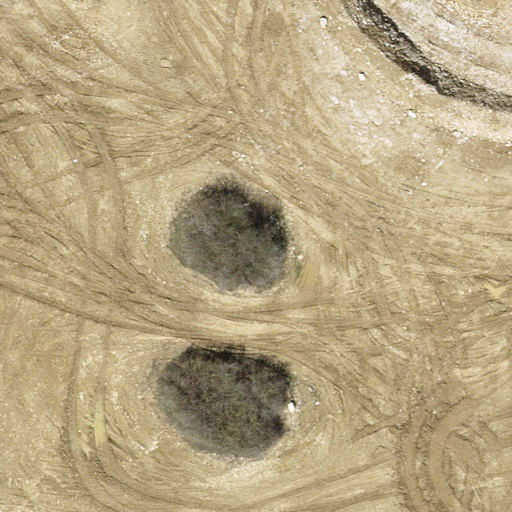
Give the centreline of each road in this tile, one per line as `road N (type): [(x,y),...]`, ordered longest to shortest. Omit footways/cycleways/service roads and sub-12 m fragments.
road 1 (track): [(0,9),(161,114),(511,269)]
road 2 (track): [(0,247),(153,303),(326,333),(511,329)]
road 3 (track): [(273,0),(326,333),(333,511)]
road 4 (track): [(0,473),(180,511)]
road 5 (track): [(407,0),(511,74)]
